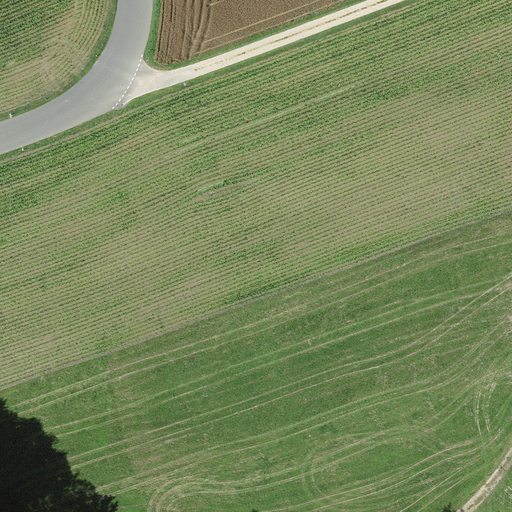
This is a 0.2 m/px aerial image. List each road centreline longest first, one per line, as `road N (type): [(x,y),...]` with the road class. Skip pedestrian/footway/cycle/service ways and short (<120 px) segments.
road 1 (track): [(385,0),(99,95)]
road 2 (tertiary): [(0,137),(99,95),(119,67),(135,0)]
